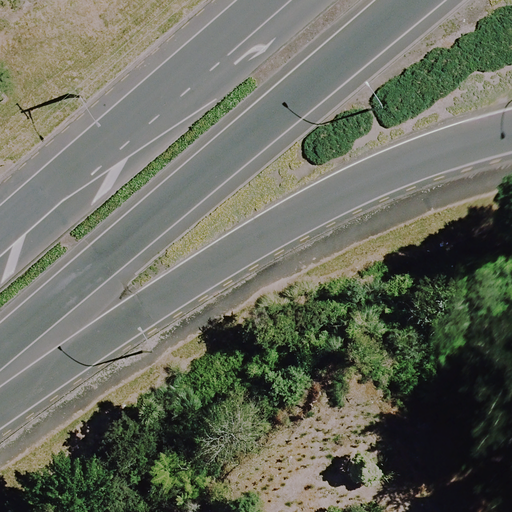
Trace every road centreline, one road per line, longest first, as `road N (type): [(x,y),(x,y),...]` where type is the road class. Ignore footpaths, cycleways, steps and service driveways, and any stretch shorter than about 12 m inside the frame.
road 1 (tertiary): [(511,137),(390,174),(0,376)]
road 2 (secondary): [(414,0),(0,353)]
road 3 (secondary): [(0,232),(266,0)]
